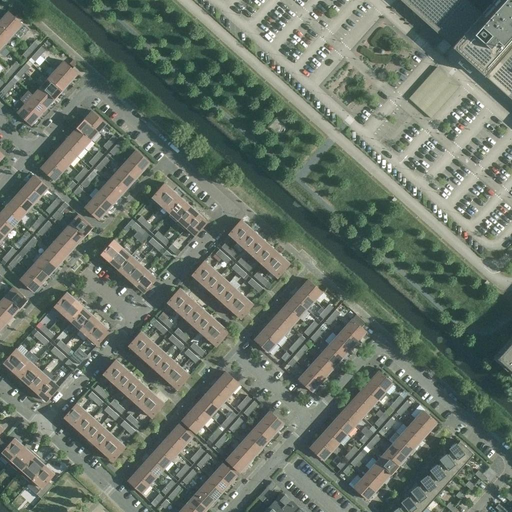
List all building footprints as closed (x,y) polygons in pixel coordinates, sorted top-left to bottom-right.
[(511,0),(400,0),(511,99),(511,0)] [(22,24),(8,11),(2,19),(3,20),(1,22),(0,21),(0,22),(15,36),(13,34),(22,24)] [(15,36),(0,22),(0,41),(6,46),(4,44),(7,41),(9,43),(15,36)] [(32,52),(38,45),(34,41),(28,48),(32,52)] [(40,56),(45,50),(41,46),(36,52),(40,56)] [(26,58),(32,52),(28,48),(22,55),(26,58)] [(35,61),(40,56),(36,52),(31,58),(35,61)] [(64,61),(56,70),(70,82),(78,73),(64,61)] [(14,72),(20,65),(16,62),(10,68),(14,72)] [(25,73),(30,67),(26,63),(21,69),(25,73)] [(437,67),(409,98),(431,119),(459,87),(437,67)] [(8,79),(14,72),(10,68),(4,75),(8,79)] [(25,73),(21,69),(16,75),(20,78),(25,73)] [(56,70),(48,78),(62,91),(70,82),(56,70)] [(48,78),(40,87),(54,99),(62,91),(48,78)] [(10,90),(15,84),(11,80),(5,86),(10,90)] [(4,95),(10,90),(5,86),(0,92),(4,95)] [(40,87),(33,95),(47,108),(54,99),(40,87)] [(28,91),(20,100),(21,100),(39,116),(47,108),(33,95),(28,91)] [(21,100),(13,109),(31,125),(39,116),(21,100)] [(92,111),(84,119),(98,132),(106,123),(92,111)] [(98,132),(84,119),(77,127),(91,140),(98,132)] [(91,140),(77,127),(70,135),(84,148),(91,140)] [(84,148),(70,135),(63,143),(77,156),(84,148)] [(112,144),(117,138),(113,135),(108,140),(112,144)] [(107,150),(112,144),(108,140),(103,146),(107,150)] [(124,144),(119,141),(114,146),(119,150),(124,144)] [(77,156),(63,143),(56,151),(69,164),(77,156)] [(113,156),(119,150),(114,146),(109,152),(113,156)] [(136,150),(128,159),(142,171),(150,163),(136,150)] [(69,164),(56,151),(48,159),(62,172),(69,164)] [(98,160),(103,155),(99,151),(94,156),(98,160)] [(93,166),(98,160),(94,156),(88,162),(93,166)] [(104,166),(109,160),(105,157),(100,162),(104,166)] [(62,172),(48,159),(41,168),(55,180),(62,172)] [(142,171),(128,159),(121,167),(135,179),(142,171)] [(99,172),(104,166),(100,162),(95,168),(99,172)] [(83,176),(88,171),(84,167),(79,173),(83,176)] [(135,179),(121,167),(114,175),(128,187),(135,179)] [(78,182),(83,176),(79,173),(74,178),(78,182)] [(90,182),(95,176),(91,173),(86,178),(90,182)] [(34,175),(27,183),(41,196),(48,188),(34,175)] [(128,187),(114,175),(107,183),(121,195),(128,187)] [(90,182),(86,178),(80,184),(85,188),(90,182)] [(76,184),(72,181),(67,186),(71,190),(76,184)] [(41,196),(27,183),(20,191),(34,204),(41,196)] [(121,195),(107,183),(100,191),(114,203),(121,195)] [(152,200),(159,207),(173,191),(165,183),(152,197),(153,198),(152,200)] [(83,190),(78,186),(73,192),(77,196),(83,190)] [(34,204),(20,191),(12,200),(26,212),(34,204)] [(114,203),(100,191),(92,199),(106,211),(114,203)] [(173,191),(159,207),(161,205),(169,212),(182,198),(173,191)] [(190,206),(182,198),(169,212),(170,213),(169,215),(176,222),(190,206)] [(55,208),(60,203),(56,199),(50,205),(55,208)] [(106,211),(92,199),(85,207),(99,220),(106,211)] [(26,212),(12,200),(5,208),(19,220),(26,212)] [(49,214),(55,208),(50,205),(45,210),(49,214)] [(61,214),(66,208),(62,205),(57,210),(61,214)] [(190,206),(176,222),(184,230),(199,213),(190,206)] [(19,220),(5,208),(0,213),(0,217),(12,228),(19,220)] [(56,220),(61,214),(57,210),(52,216),(56,220)] [(208,221),(199,213),(184,230),(185,230),(186,228),(195,235),(208,221)] [(40,225),(45,219),(41,215),(36,221),(40,225)] [(78,215),(71,223),(85,235),(92,227),(78,215)] [(146,221),(141,216),(137,220),(143,225),(146,221)] [(12,228),(0,217),(0,231),(5,236),(12,228)] [(241,219),(228,233),(237,241),(249,227),(241,219)] [(35,230),(40,225),(36,221),(31,226),(35,230)] [(47,230),(52,225),(48,221),(42,226),(47,230)] [(155,228),(146,221),(143,225),(151,233),(155,228)] [(141,227),(135,222),(131,226),(137,231),(141,227)] [(85,235),(71,223),(64,231),(78,243),(85,235)] [(41,236),(47,230),(42,226),(37,232),(41,236)] [(249,227),(237,241),(245,248),(257,234),(249,227)] [(160,233),(155,228),(151,233),(157,238),(160,233)] [(149,235),(143,230),(140,234),(145,239),(149,235)] [(26,241),(31,235),(27,231),(22,237),(26,241)] [(78,243),(64,231),(56,239),(70,251),(78,243)] [(257,234),(245,248),(253,255),(265,241),(257,234)] [(155,240),(149,235),(145,239),(151,244),(155,240)] [(21,246),(26,241),(22,237),(16,243),(21,246)] [(32,246),(37,241),(33,237),(28,243),(32,246)] [(172,244),(166,238),(162,243),(168,248),(172,244)] [(70,251),(56,239),(49,247),(63,259),(70,251)] [(114,240),(101,254),(110,262),(122,248),(114,240)] [(274,249),(265,241),(253,255),(261,263),(274,249)] [(27,252),(32,246),(28,243),(23,248),(27,252)] [(225,243),(221,247),(227,252),(231,248),(225,243)] [(177,249),(172,244),(168,248),(174,253),(177,249)] [(162,254),(166,250),(160,245),(157,249),(162,254)] [(11,257),(16,251),(12,247),(7,253),(11,257)] [(63,259),(49,247),(42,255),(56,268),(63,259)] [(122,248),(110,262),(118,269),(133,253),(125,247),(124,249),(122,248)] [(231,248),(227,252),(233,257),(236,253),(231,248)] [(219,249),(215,253),(221,258),(225,254),(219,249)] [(274,249),(261,263),(269,270),(282,256),(274,249)] [(168,259),(172,255),(166,250),(162,254),(168,259)] [(6,262),(11,257),(7,253),(2,259),(6,262)] [(18,262),(23,257),(19,253),(13,259),(18,262)] [(133,253),(118,269),(127,277),(139,263),(131,256),(133,253)] [(225,254),(221,258),(227,264),(231,259),(225,254)] [(56,268),(42,255),(35,263),(49,276),(56,268)] [(282,256),(269,270),(277,277),(290,263),(282,256)] [(241,257),(237,261),(243,267),(247,262),(241,257)] [(13,268),(18,262),(13,259),(8,264),(13,268)] [(192,274),(200,282),(213,268),(204,260),(192,274)] [(247,262),(243,267),(249,272),(252,267),(247,262)] [(49,276),(35,263),(27,271),(41,284),(49,276)] [(139,263),(127,277),(135,285),(150,268),(148,270),(139,263)] [(235,264),(232,268),(237,273),(241,269),(235,264)] [(150,268),(135,285),(144,292),(157,278),(155,277),(157,275),(150,268)] [(213,268),(200,282),(208,289),(221,275),(213,268)] [(241,269),(237,273),(243,278),(247,274),(241,269)] [(41,284),(27,271),(20,279),(34,292),(41,284)] [(257,272),(253,276),(259,281),(263,277),(257,272)] [(221,275),(208,289),(216,296),(229,282),(221,275)] [(263,277),(259,281),(265,286),(268,282),(263,277)] [(251,278),(247,282),(253,287),(257,283),(251,278)] [(308,280),(300,288),(314,301),(322,292),(308,280)] [(229,282),(216,296),(224,303),(237,289),(229,282)] [(257,283),(253,287),(259,292),(263,288),(257,283)] [(10,286),(4,293),(20,308),(27,299),(14,287),(12,288),(10,286)] [(180,288),(167,302),(176,309),(188,295),(180,288)] [(314,301),(300,288),(293,297),(307,310),(314,301)] [(245,297),(237,289),(224,303),(232,311),(245,297)] [(67,292),(54,306),(63,314),(76,300),(67,292)] [(6,295),(0,301),(0,304),(13,316),(20,308),(4,293),(6,295)] [(188,295),(176,309),(184,317),(196,303),(188,295)] [(245,297),(232,311),(241,318),(253,304),(245,297)] [(307,310),(293,297),(285,305),(299,318),(307,310)] [(76,300),(63,314),(71,321),(84,307),(76,300)] [(196,303),(184,317),(192,324),(204,310),(196,303)] [(0,304),(0,318),(6,324),(13,316),(0,304)] [(333,308),(329,304),(324,310),(328,313),(333,308)] [(299,318),(285,305),(277,314),(291,326),(299,318)] [(84,307),(71,321),(73,323),(71,325),(78,331),(93,315),(84,307)] [(204,310),(192,324),(200,331),(212,317),(204,310)] [(340,313),(335,310),(330,315),(335,319),(340,313)] [(320,322),(326,316),(321,312),(316,318),(320,322)] [(162,313),(158,318),(164,323),(167,319),(162,313)] [(291,326),(277,314),(270,322),(284,335),(291,326)] [(356,314),(344,328),(358,340),(366,331),(361,327),(365,323),(356,314)] [(93,315),(78,331),(80,329),(88,336),(86,338),(87,339),(101,323),(93,315)] [(200,331),(208,338),(220,324),(212,317),(200,331)] [(315,327),(320,322),(316,318),(311,324),(315,327)] [(328,318),(323,324),(327,327),(332,322),(328,318)] [(167,319),(164,323),(169,328),(173,324),(167,319)] [(156,320),(152,324),(158,329),(161,325),(156,320)] [(284,335),(270,322),(262,331),(276,343),(284,335)] [(101,323),(87,339),(94,345),(96,343),(97,345),(110,330),(101,323)] [(220,324),(208,338),(216,346),(229,332),(220,324)] [(323,324),(318,330),(322,333),(327,327),(323,324)] [(45,334),(49,330),(43,325),(39,329),(45,334)] [(161,325),(158,329),(163,334),(167,330),(161,325)] [(177,327),(173,331),(179,337),(183,333),(177,327)] [(344,328),(337,336),(351,349),(358,340),(344,328)] [(305,339),(310,333),(306,329),(301,335),(305,339)] [(51,339),(54,335),(49,330),(45,334),(51,339)] [(39,340),(43,336),(37,331),(33,335),(39,340)] [(128,345),(137,353),(149,339),(141,331),(128,345)] [(276,343),(262,331),(254,340),(263,347),(261,349),(266,353),(267,351),(268,352),(276,343)] [(183,333),(179,337),(185,342),(189,338),(183,333)] [(171,334),(167,338),(173,343),(177,339),(171,334)] [(300,344),(305,339),(301,335),(296,341),(300,344)] [(312,345),(317,339),(313,335),(308,341),(312,345)] [(45,345),(48,341),(43,336),(39,340),(45,345)] [(337,336),(329,345),(343,357),(351,349),(337,336)] [(137,353),(145,360),(157,346),(149,339),(137,353)] [(177,339),(173,343),(180,349),(183,345),(177,339)] [(66,345),(60,340),(56,344),(62,349),(66,345)] [(511,340),(497,357),(511,370),(511,340)] [(307,350),(312,345),(308,341),(303,346),(307,350)] [(194,342),(190,346),(196,351),(199,347),(194,342)] [(71,350),(66,345),(62,349),(68,354),(71,350)] [(329,345),(321,353),(336,366),(343,357),(329,345)] [(60,352),(54,346),(50,351),(56,356),(60,352)] [(145,360),(153,367),(165,353),(157,346),(145,360)] [(290,356),(295,350),(291,346),(286,352),(290,356)] [(199,347),(196,351),(201,357),(205,352),(199,347)] [(3,362),(12,370),(25,356),(16,348),(3,362)] [(188,349),(184,353),(190,358),(193,354),(188,349)] [(62,361),(66,357),(60,352),(56,356),(62,361)] [(285,361),(290,356),(286,352),(281,358),(285,361)] [(302,356),(298,352),(292,358),(297,362),(302,356)] [(80,358),(74,353),(70,357),(76,362),(80,358)] [(153,367),(161,374),(173,360),(165,353),(153,367)] [(321,353),(314,362),(328,374),(336,366),(321,353)] [(193,354),(190,358),(195,363),(199,359),(193,354)] [(25,356),(12,370),(21,378),(33,364),(25,356)] [(292,367),(297,362),(292,358),(287,364),(292,367)] [(68,359),(65,363),(70,368),(74,364),(68,359)] [(124,367),(116,359),(103,373),(111,381),(124,367)] [(161,374),(169,381),(182,367),(173,360),(161,374)] [(314,362),(306,370),(320,383),(328,374),(314,362)] [(33,364),(21,378),(29,386),(42,372),(33,364)] [(111,381),(119,388),(132,374),(124,367),(111,381)] [(182,367),(169,381),(177,389),(190,375),(182,367)] [(299,380),(298,381),(303,385),(304,384),(312,391),(320,383),(306,370),(298,379),(299,380)] [(379,371),(371,379),(387,394),(387,393),(385,392),(393,383),(392,382),(393,381),(388,377),(387,378),(379,371)] [(42,372),(29,386),(38,393),(50,379),(42,372)] [(226,372),(218,380),(232,393),(240,384),(226,372)] [(132,374),(119,388),(127,395),(140,381),(132,374)] [(50,379),(38,393),(47,401),(59,387),(50,379)] [(387,394),(371,379),(363,388),(377,400),(378,399),(380,401),(387,394)] [(232,393),(218,380),(211,388),(225,401),(232,393)] [(148,388),(140,381),(127,395),(136,403),(148,388)] [(97,385),(94,389),(99,394),(103,390),(97,385)] [(148,388),(136,403),(144,410),(156,396),(148,388)] [(225,401),(211,388),(204,396),(218,409),(225,401)] [(377,400),(363,388),(356,396),(370,409),(377,400)] [(103,390),(99,394),(105,400),(109,395),(103,390)] [(91,392),(88,396),(93,401),(97,397),(91,392)] [(399,404),(404,399),(400,395),(395,401),(399,404)] [(156,396),(144,410),(152,417),(165,403),(156,396)] [(218,409),(204,396),(197,404),(211,417),(218,409)] [(370,409),(356,396),(348,405),(362,417),(370,409)] [(97,397),(93,401),(99,406),(103,402),(99,398),(97,397)] [(113,400),(110,404),(115,409),(119,405),(113,400)] [(394,410),(399,404),(395,401),(390,406),(394,410)] [(405,410),(410,404),(406,401),(401,406),(405,410)] [(77,403),(64,417),(72,424),(85,410),(77,403)] [(211,417),(197,404),(189,412),(204,425),(211,417)] [(119,405),(115,409),(121,414),(125,410),(119,405)] [(362,417),(348,405),(340,413),(355,426),(362,417)] [(108,406),(104,410),(110,415),(113,411),(108,406)] [(400,416),(405,410),(401,406),(396,412),(400,416)] [(72,424),(80,432),(93,417),(85,410),(72,424)] [(423,410),(415,419),(429,431),(437,422),(428,415),(430,414),(425,410),(424,411),(423,410)] [(113,411),(110,415),(115,420),(119,416),(113,411)] [(270,411),(262,419),(276,432),(284,423),(270,411)] [(204,425),(189,412),(182,420),(196,433),(204,425)] [(384,421),(389,416),(385,412),(379,417),(384,421)] [(355,426),(340,413),(333,422),(347,434),(355,426)] [(129,414),(126,418),(131,423),(135,419),(129,414)] [(429,431),(415,419),(412,416),(404,424),(407,427),(421,440),(429,431)] [(80,432),(88,439),(101,425),(93,417),(80,432)] [(378,427),(384,421),(379,417),(374,423),(378,427)] [(390,427),(395,421),(391,418),(386,423),(390,427)] [(135,419),(131,423),(134,426),(137,429),(141,424),(135,419)] [(276,432),(262,419),(255,427),(269,440),(276,432)] [(124,421),(120,425),(126,430),(129,426),(124,421)] [(347,434),(333,422),(325,430),(339,443),(347,434)] [(385,433),(390,427),(386,423),(381,429),(385,433)] [(179,424),(171,432),(185,445),(193,436),(179,424)] [(88,439),(97,446),(109,432),(101,425),(88,439)] [(129,426),(126,430),(131,435),(135,431),(129,426)] [(269,440),(255,427),(248,435),(262,448),(269,440)] [(421,440),(407,427),(400,436),(414,448),(421,440)] [(368,438),(373,432),(369,429),(364,434),(368,438)] [(339,443),(325,430),(318,439),(332,451),(339,443)] [(105,453),(117,439),(109,432),(97,446),(105,453)] [(171,432),(164,440),(178,453),(185,445),(171,432)] [(363,444),(368,438),(364,434),(359,440),(363,444)] [(262,448),(248,435),(241,443),(255,456),(262,448)] [(375,444),(380,438),(376,435),(371,440),(375,444)] [(414,448),(400,436),(392,444),(406,457),(414,448)] [(8,445),(2,440),(0,443),(0,455),(8,463),(24,446),(15,438),(8,445)] [(126,446),(117,439),(105,453),(113,461),(126,446)] [(332,451),(318,439),(310,447),(318,455),(317,456),(321,460),(323,459),(324,460),(332,451)] [(164,440),(157,448),(171,461),(178,453),(164,440)] [(370,450),(375,444),(371,440),(366,446),(370,450)] [(451,451),(450,452),(464,465),(474,454),(460,441),(457,444),(456,442),(449,448),(451,451)] [(255,456),(241,443),(233,451),(247,464),(255,456)] [(406,457),(392,444),(385,453),(399,465),(406,457)] [(30,452),(24,446),(8,463),(19,473),(36,454),(31,450),(30,452)] [(353,455),(358,449),(354,446),(349,451),(353,455)] [(157,448),(150,456),(164,469),(171,461),(157,448)] [(247,464),(233,451),(226,460),(240,472),(247,464)] [(348,461),(353,455),(349,451),(344,457),(348,461)] [(360,461),(365,455),(361,452),(355,457),(360,461)] [(441,461),(440,462),(455,475),(464,465),(450,452),(448,454),(446,453),(439,459),(441,461)] [(399,465),(385,453),(377,461),(391,474),(399,465)] [(36,454),(19,473),(30,482),(45,465),(39,460),(40,458),(36,454)] [(150,456),(143,464),(157,477),(164,469),(150,456)] [(354,467),(360,461),(355,457),(350,463),(354,467)] [(336,466),(340,469),(346,464),(341,460),(336,466)] [(391,474),(377,461),(369,470),(383,482),(391,474)] [(432,472),(431,473),(445,486),(455,475),(440,462),(438,465),(437,464),(430,469),(432,472)] [(223,463),(215,471),(229,484),(237,476),(223,463)] [(143,464),(135,472),(149,485),(150,484),(153,488),(160,480),(157,477),(143,464)] [(55,473),(45,465),(30,482),(27,486),(41,499),(53,486),(48,481),(55,473)] [(343,471),(347,475),(352,469),(348,466),(343,471)] [(383,482),(369,470),(362,478),(376,491),(383,482)] [(478,470),(475,474),(483,482),(487,478),(478,470)] [(229,484),(215,471),(208,479),(222,492),(229,484)] [(135,472),(128,481),(142,493),(149,485),(135,472)] [(445,486),(431,473),(428,476),(427,474),(420,480),(422,483),(421,484),(435,497),(445,486)] [(376,491),(362,478),(354,487),(355,488),(354,489),(358,493),(359,492),(368,500),(376,491)] [(222,492),(208,479),(201,487),(215,500),(222,492)] [(468,481),(465,485),(474,492),(477,488),(468,481)] [(270,492),(276,485),(272,482),(266,488),(270,492)] [(435,497),(421,484),(419,486),(418,485),(410,491),(412,494),(411,495),(426,507),(435,497)] [(266,505),(280,489),(276,485),(270,492),(266,488),(258,497),(266,505)] [(215,500),(201,487),(194,495),(208,508),(215,500)] [(459,491),(455,495),(464,503),(468,499),(459,491)] [(305,511),(285,493),(268,511),(305,511)] [(204,511),(208,508),(194,495),(186,504),(195,511),(204,511)] [(421,511),(426,507),(411,495),(409,497),(408,496),(401,501),(403,504),(402,505),(409,511),(421,511)] [(449,502),(446,506),(452,511),(455,511),(458,510),(449,502)] [(495,507),(501,511),(506,511),(508,511),(499,503),(495,507)]
